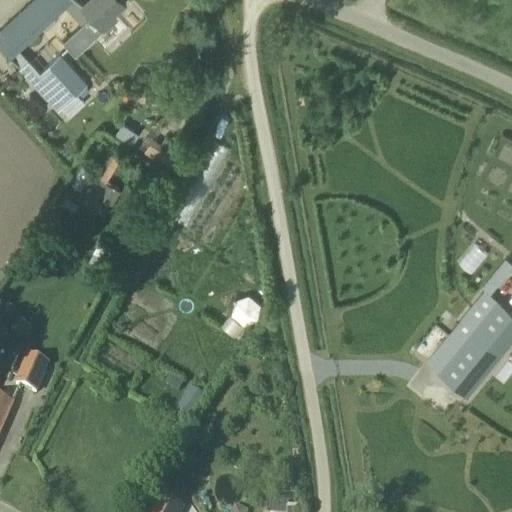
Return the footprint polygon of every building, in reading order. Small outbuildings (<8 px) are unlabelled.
[(33,0),(0,30),(0,43),(10,55),(70,0),(33,0)] [(93,38),(105,28),(117,17),(113,12),(124,1),(122,0),(88,0),(84,5),(91,13),(80,23),(93,38)] [(48,65),(41,71),(32,79),(30,81),(57,110),(62,106),(78,91),(86,83),(59,53),(56,56),(51,51),(42,58),(48,65)] [(153,139),(144,152),(168,168),(177,155),(153,139)] [(216,140),(173,216),(188,224),(230,148),(216,140)] [(99,207),(104,199),(112,184),(97,175),(83,198),(99,207)] [(474,241),(457,261),(473,273),(489,254),(474,241)] [(465,395),(511,337),(511,313),(486,293),(428,365),(465,395)] [(232,316),(244,326),(258,321),(261,305),(249,296),(234,300),(232,316)] [(27,356),(15,383),(35,392),(38,384),(41,386),(50,366),(27,356)] [(0,434),(13,406),(0,400),(0,434)] [(189,428),(199,413),(182,402),(173,417),(189,428)] [(181,511),(184,508),(165,498),(157,511),(181,511)]
